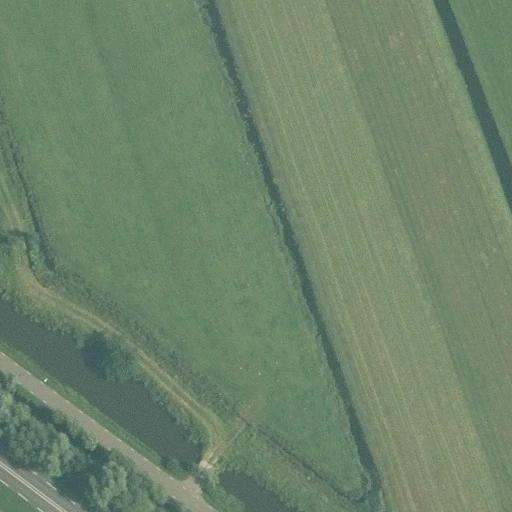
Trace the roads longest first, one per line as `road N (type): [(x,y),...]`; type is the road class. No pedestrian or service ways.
road 1 (track): [(69,229),(87,261),(259,402),(234,433),(104,330),(0,265)]
road 2 (unclassified): [(200,511),(0,363)]
